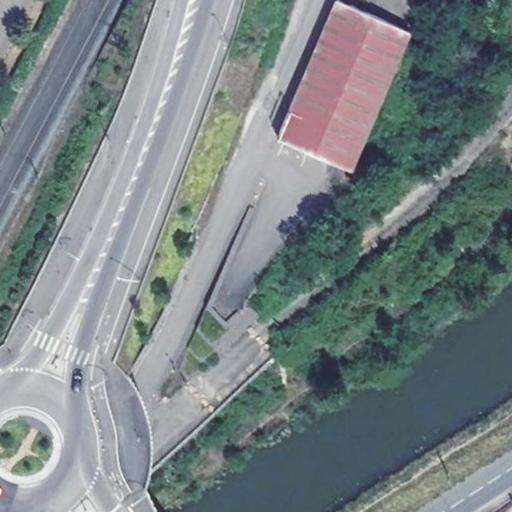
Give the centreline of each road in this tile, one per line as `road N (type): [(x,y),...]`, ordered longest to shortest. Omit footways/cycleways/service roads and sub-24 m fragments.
road 1 (secondary): [(194,0),(161,107),(85,291)]
road 2 (track): [(511,411),(353,511)]
road 3 (secondary): [(85,291),(7,385)]
